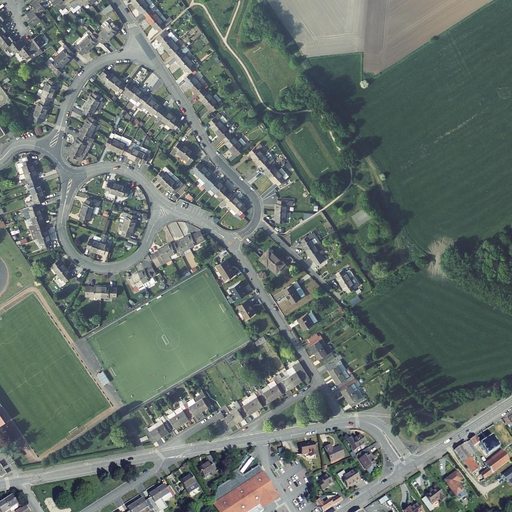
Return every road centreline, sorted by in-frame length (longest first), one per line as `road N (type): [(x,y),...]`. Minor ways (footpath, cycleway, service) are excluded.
road 1 (residential): [(144,45),(206,145),(256,202),(253,225),(230,243)]
road 2 (residential): [(230,243),(343,422)]
road 3 (residential): [(70,172),(62,231),(85,263),(128,262),(153,225)]
road 4 (residential): [(343,422),(160,455)]
road 5 (residential): [(160,455),(19,480)]
road 6 (residential): [(144,45),(87,71),(60,127)]
